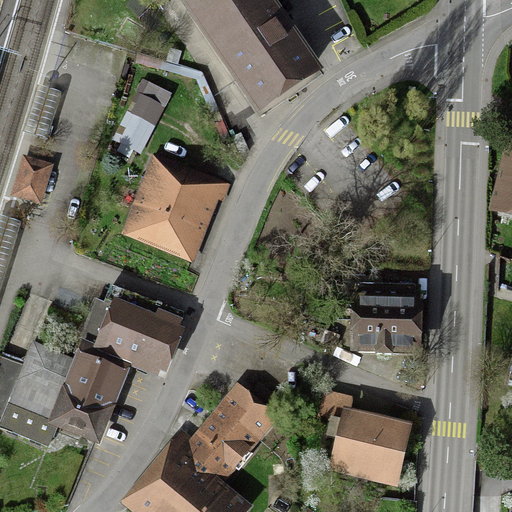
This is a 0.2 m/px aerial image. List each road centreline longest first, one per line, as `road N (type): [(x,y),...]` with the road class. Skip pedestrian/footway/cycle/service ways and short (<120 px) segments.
road 1 (residential): [(465,26),(364,67),(286,131),(155,437),(92,511)]
road 2 (primary): [(443,511),(465,26)]
